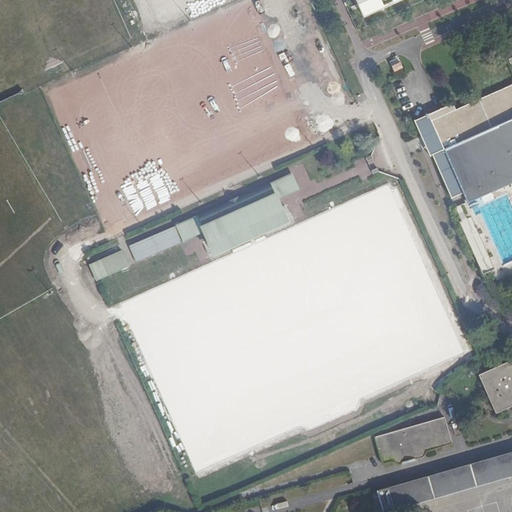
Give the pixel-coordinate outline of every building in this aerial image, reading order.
[(353,0),(361,17),(398,0),(353,0)] [(466,192),(471,203),(511,184),(511,57),(508,59),(511,65),(511,67),(511,85),(496,93),(458,110),(455,103),(419,120),(422,127),(419,129),(425,142),(431,156),(434,154),(454,197),(466,192)] [(177,226),(183,240),(198,235),(204,232),(215,256),(287,221),(280,205),(277,199),(282,197),(299,189),(292,174),(275,181),(270,183),(235,199),(197,217),(191,220),(177,226)] [(484,274),(496,269),(472,216),(460,222),(484,274)] [(175,226),(130,246),(137,262),(182,242),(175,226)] [(187,255),(195,251),(191,244),(183,248),(187,255)] [(129,266),(122,250),(89,265),(96,281),(99,280),(129,266)] [(511,361),(480,375),(497,413),(511,406),(511,361)] [(453,444),(446,418),(375,437),(382,463),(393,461),(398,465),(423,459),(427,451),(453,444)] [(390,511),(511,477),(511,452),(377,491),(383,511),(390,511)]
